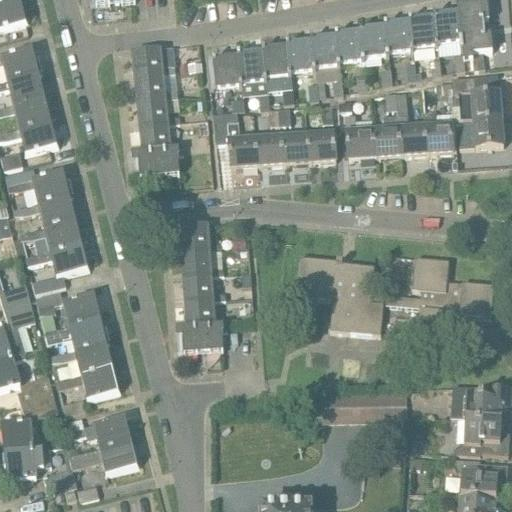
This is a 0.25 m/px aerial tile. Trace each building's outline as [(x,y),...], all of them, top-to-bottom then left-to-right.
[(0,0),(0,9),(18,6),(16,0),(0,0)] [(94,0),(95,11),(134,7),(133,0),(94,0)] [(0,35),(24,30),(18,6),(0,9),(0,35)] [(457,38),(483,34),(482,27),(488,26),(486,9),(457,13),(457,17),(454,18),(457,38)] [(459,49),(457,38),(454,18),(435,20),(435,18),(432,19),(432,22),(437,51),(459,49)] [(437,53),(437,51),(432,22),(411,25),(411,23),(407,24),(408,27),(412,56),(434,53),(434,54),(437,53)] [(413,58),(412,56),(408,27),(386,30),(386,28),(383,29),(383,32),(388,61),(410,58),(410,59),(413,58)] [(388,63),(388,61),(383,32),(362,34),(362,33),(358,33),(359,37),(363,66),(385,63),(385,64),(388,63)] [(461,56),(462,60),(464,66),(472,66),(473,76),(484,74),(482,58),(491,57),(490,40),(484,41),(483,34),(457,38),(459,49),(460,56),(461,56)] [(334,42),(338,69),(363,66),(359,37),(337,39),(337,38),(334,38),(334,42)] [(314,78),(316,89),(318,104),(325,103),(323,87),(331,86),(333,102),(343,101),(340,83),(338,69),(334,42),(313,44),(313,43),(309,43),(310,47),(314,78)] [(290,79),(314,78),(310,47),(288,49),(288,48),(285,48),(285,52),(289,79),(290,79)] [(290,83),(290,79),(289,79),(285,52),(264,54),(263,53),(260,53),(260,56),(264,84),(266,83),(267,86),(268,97),(281,95),(282,111),(294,110),(290,83)] [(174,73),(173,54),(132,58),(135,83),(163,80),(175,79),(174,73)] [(6,88),(36,81),(41,80),(38,66),(33,68),(30,55),(0,62),(0,72),(2,72),(6,88)] [(236,61),(241,89),(267,86),(266,83),(264,84),(260,56),(239,59),(239,58),(236,58),(236,61)] [(464,66),(462,60),(453,61),(455,78),(465,77),(464,66)] [(215,96),(241,92),(241,89),(236,61),(215,64),(214,62),(211,63),(215,96)] [(431,83),(441,82),(439,65),(429,66),(431,83)] [(406,88),(416,87),(414,70),(404,71),(406,88)] [(382,93),(392,92),(390,75),(380,76),(382,93)] [(368,96),(365,78),(355,79),(356,81),(358,98),(368,96)] [(164,96),(163,84),(163,80),(135,83),(137,108),(165,106),(177,105),(177,97),(164,96)] [(11,111),(42,104),(36,81),(6,88),(0,88),(0,97),(8,96),(11,111)] [(460,128),(501,125),(499,99),(475,100),(473,84),(451,85),(451,89),(452,102),(455,102),(455,113),(459,112),(460,128)] [(318,104),(316,89),(307,90),(308,108),(318,107),(318,104)] [(452,102),(451,89),(436,91),(437,107),(452,105),(452,102)] [(395,100),(396,116),(407,115),(405,99),(395,100)] [(396,116),(395,100),(385,101),(386,117),(396,116)] [(257,102),(259,118),(268,117),(270,117),(268,101),(257,102)] [(0,123),(11,120),(16,137),(49,129),(42,104),(11,111),(0,114),(0,123)] [(232,118),(244,117),(243,104),(231,106),(232,118)] [(140,132),(168,130),(178,129),(180,129),(179,122),(167,120),(165,106),(137,108),(140,132)] [(338,112),(339,117),(351,117),(350,108),(338,109),(338,112)] [(321,131),(333,129),(331,113),(320,114),(321,131)] [(424,114),(424,131),(426,160),(452,158),(450,129),(449,115),(435,116),(435,114),(424,114)] [(280,132),(290,132),(289,115),(278,116),(280,132)] [(280,132),(278,116),(270,117),(268,117),(269,133),(280,132)] [(230,176),(257,174),(255,143),(239,144),(238,130),(228,130),(227,120),(212,121),(215,151),(228,150),(230,176)] [(347,166),(373,164),(372,135),(355,136),(354,121),(344,122),(345,137),(344,137),(347,166)] [(373,164),(400,162),(397,133),(397,122),(380,123),(380,130),(371,130),(372,135),(373,164)] [(459,155),(473,154),(503,152),(501,125),(460,128),(461,144),(458,143),(459,155)] [(20,144),(24,161),(55,153),(49,129),(16,137),(0,140),(0,148),(5,148),(20,144)] [(142,149),(169,146),(168,130),(140,132),(142,149)] [(424,131),(408,132),(397,133),(400,162),(426,160),(424,131)] [(317,139),(306,139),(309,170),(335,168),(333,137),(317,139)] [(309,170),(306,139),(291,141),(280,142),(282,172),(309,170)] [(257,174),(282,172),(280,142),(255,143),(257,174)] [(130,158),(130,159),(137,159),(139,185),(178,181),(176,161),(184,161),(183,154),(182,154),(181,145),(169,146),(142,149),(142,157),(130,158)] [(0,164),(3,177),(22,172),(18,158),(0,162),(0,164)] [(37,210),(67,204),(72,202),(69,189),(64,190),(61,178),(31,186),(7,192),(8,199),(18,198),(32,195),(37,210)] [(42,235),(73,228),(67,204),(37,210),(13,216),(14,223),(25,222),(38,219),(42,235)] [(0,241),(11,238),(7,223),(0,224),(0,241)] [(48,259),(80,252),(73,228),(42,235),(19,240),(21,248),(32,247),(45,243),(48,259)] [(181,259),(221,257),(220,249),(207,248),(206,232),(179,234),(181,259)] [(51,267),(55,283),(55,284),(63,282),(86,276),(80,252),(48,259),(25,265),(27,273),(37,271),(51,267)] [(183,284),(211,282),(223,282),(221,257),(181,259),(183,284)] [(419,297),(418,304),(371,299),(373,273),(341,270),(342,266),(336,265),(335,268),(298,264),(294,303),(332,306),(329,337),(380,342),(383,311),(418,314),(416,345),(448,348),(450,319),(490,323),(493,291),(461,288),(446,287),(448,267),(414,264),(411,296),(419,297)] [(55,283),(31,289),(34,301),(65,293),(63,282),(55,284),(55,283)] [(185,309),(213,307),(225,306),(225,300),(212,298),(211,282),(183,284),(185,309)] [(1,299),(0,298),(0,307),(3,318),(30,310),(25,291),(19,293),(1,299)] [(53,314),(52,312),(62,309),(63,309),(60,298),(35,304),(39,321),(49,321),(54,319),(53,314)] [(67,334),(98,327),(92,301),(63,309),(62,309),(67,334)] [(186,333),(227,331),(227,324),(214,323),(213,307),(185,309),(186,333)] [(30,310),(3,318),(9,336),(17,333),(30,329),(34,328),(30,310)] [(73,358),(104,351),(109,350),(106,337),(101,338),(98,327),(67,334),(43,339),(47,352),(71,346),(73,358)] [(175,335),(181,334),(183,361),(222,358),(220,338),(228,337),(227,331),(186,333),(174,334),(175,335)] [(25,359),(17,333),(9,336),(3,337),(3,335),(0,336),(0,367),(24,360),(24,359),(25,359)] [(80,382),(110,375),(104,351),(73,358),(50,363),(52,370),(62,370),(75,366),(80,382)] [(0,397),(19,392),(11,367),(25,364),(24,360),(0,367),(0,397)] [(82,392),(86,407),(116,399),(110,375),(80,382),(56,388),(58,398),(82,392)] [(48,381),(26,388),(26,390),(19,392),(20,397),(16,398),(20,411),(53,401),(48,381)] [(466,426),(502,428),(503,416),(511,417),(511,416),(511,394),(489,393),(472,394),(472,401),(468,400),(466,426)] [(338,427),(350,427),(361,426),(372,426),(384,426),(395,425),(407,425),(406,396),(394,396),(383,396),(372,397),(360,397),(349,397),(337,398),(326,398),(327,427),(338,427)] [(28,427),(30,426),(57,419),(53,401),(20,411),(23,421),(27,420),(28,427)] [(68,409),(61,411),(65,424),(85,418),(82,405),(68,409)] [(90,458),(129,449),(123,424),(68,438),(70,445),(79,445),(86,443),(90,458)] [(9,459),(32,456),(31,454),(33,453),(30,426),(28,427),(1,430),(3,449),(8,448),(9,459)] [(502,428),(466,426),(465,451),(469,451),(468,460),(509,462),(511,440),(501,440),(502,428)] [(68,464),(71,474),(72,477),(101,469),(104,481),(135,474),(129,449),(90,458),(68,464)] [(8,488),(37,485),(35,475),(43,474),(43,473),(51,472),(49,454),(32,456),(9,459),(10,469),(5,470),(8,488)] [(461,503),(497,505),(498,494),(507,494),(508,472),(467,470),(467,478),(463,478),(461,503)] [(72,477),(71,474),(42,484),(48,502),(53,500),(63,497),(76,493),(72,477)] [(79,508),(98,503),(95,492),(76,496),(78,505),(79,508)] [(76,493),(63,497),(67,509),(78,505),(76,496),(76,493)] [(496,511),(497,505),(461,503),(460,511),(496,511)]
